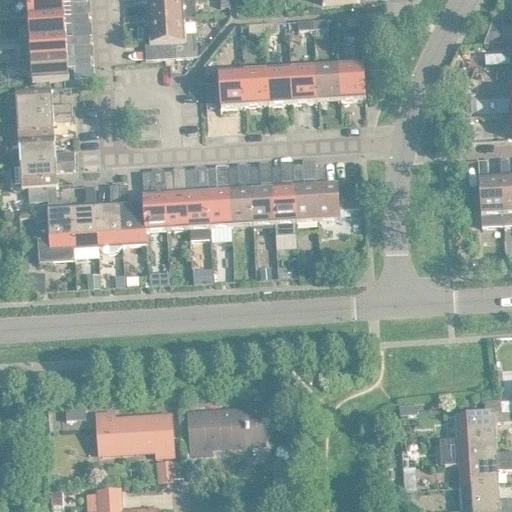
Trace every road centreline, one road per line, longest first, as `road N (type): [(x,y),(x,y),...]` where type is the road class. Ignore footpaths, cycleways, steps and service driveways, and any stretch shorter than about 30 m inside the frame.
road 1 (tertiary): [(406,301),(0,322)]
road 2 (residential): [(402,141),(180,153)]
road 3 (tertiary): [(402,141),(406,301)]
road 4 (tertiary): [(465,0),(402,141)]
road 5 (residential): [(180,153),(114,156),(111,89)]
road 6 (residential): [(111,89),(178,87),(180,153)]
